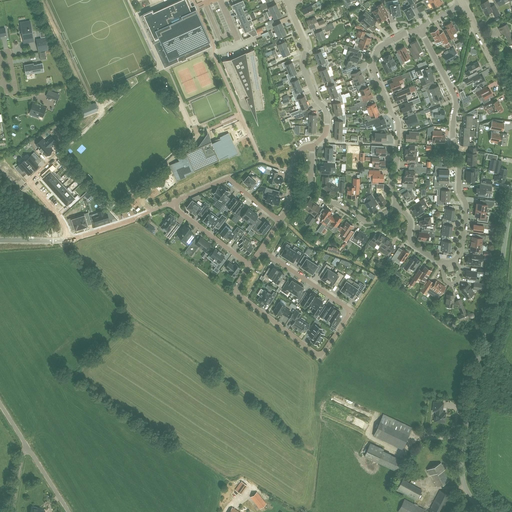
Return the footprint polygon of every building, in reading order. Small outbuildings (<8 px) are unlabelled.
[(153,33),(155,37),(150,39),(163,68),(181,60),(184,59),(184,60),(186,59),(186,58),(211,47),(209,42),(210,41),(196,9),(192,10),(191,7),(191,6),(188,0),(179,0),(167,6),(170,11),(155,18),(158,23),(151,25),(154,32),(153,33)] [(237,18),(238,18),(240,23),(239,23),(241,28),(242,27),(245,33),(250,30),(253,37),(258,35),(243,0),(234,0),(235,3),(231,5),(233,9),(234,8),(236,13),(235,14),(237,18)] [(386,2),(388,9),(389,12),(392,12),(393,15),(395,15),(396,16),(397,17),(400,16),(400,15),(401,15),(398,4),(393,5),(392,1),(386,2)] [(495,17),(500,14),(495,5),(491,7),(488,1),(480,4),(486,15),(492,11),(495,17)] [(315,8),(318,7),(316,3),(313,4),(313,5),(311,6),(311,5),(302,10),(305,16),(314,12),(313,9),(315,8)] [(415,14),(409,3),(406,5),(407,7),(403,9),(408,19),(409,19),(410,19),(412,18),(412,17),(414,16),(413,15),(415,14)] [(276,4),(269,7),(270,11),(267,12),(266,12),(263,13),(264,16),(279,10),(276,4)] [(387,13),(382,4),(376,7),(377,9),(373,11),(379,22),(386,18),(384,14),(384,13),(383,12),(386,11),(387,14),(387,13)] [(274,19),(281,16),(279,10),(264,16),(266,19),(269,17),(272,15),(274,19)] [(372,18),(365,12),(362,15),(364,17),(363,19),(365,21),(361,24),(366,28),(368,26),(372,31),(376,26),(369,20),(372,18)] [(326,21),(324,22),(323,20),(317,22),(315,17),(307,21),(310,28),(313,27),(314,30),(321,27),(328,24),(327,24),(326,21)] [(21,30),(22,36),(25,35),(26,41),(33,39),(30,22),(26,23),(23,24),(24,30),(21,30)] [(276,32),(283,28),(281,22),(274,26),(276,32)] [(329,30),(335,28),(332,22),(330,23),(327,24),(328,24),(321,27),(322,30),(316,33),(319,40),(325,37),(323,33),(329,30)] [(445,33),(448,40),(454,37),(453,35),(456,33),(457,31),(458,30),(459,30),(458,29),(456,24),(453,25),(451,22),(445,26),(448,32),(445,33)] [(511,36),(509,30),(510,30),(507,24),(499,28),(502,34),(504,33),(509,43),(511,42),(511,36)] [(283,28),(276,32),(279,37),(286,34),(283,28)] [(360,41),(369,44),(371,38),(364,36),(366,32),(358,29),(356,34),(358,34),(358,36),(358,37),(357,40),(360,41)] [(444,44),(448,42),(445,36),(442,37),(438,29),(431,33),(436,42),(441,40),(443,44),(444,44)] [(39,51),(47,49),(45,38),(37,40),(39,51)] [(285,41),(280,43),(277,45),(280,50),(287,47),(285,41)] [(355,43),(353,48),(355,48),(360,50),(361,47),(367,50),(369,44),(360,41),(359,44),(355,43)] [(418,53),(422,50),(417,41),(410,44),(414,51),(411,52),(414,59),(420,56),(418,53)] [(355,48),(353,48),(349,46),(348,51),(347,51),(345,54),(345,55),(359,60),(360,57),(361,57),(362,55),(361,54),(354,51),(355,48)] [(287,47),(280,50),(276,52),(273,53),(274,56),(278,55),(277,54),(281,53),(283,56),(290,53),(287,47)] [(322,47),(320,48),(321,51),(314,53),(316,59),(323,56),(327,55),(325,51),(324,52),(322,47)] [(403,61),(410,57),(404,47),(397,50),(400,56),(397,57),(401,65),(404,63),(403,61)] [(456,58),(454,54),(456,53),(453,47),(448,50),(449,53),(443,56),(447,63),(456,58)] [(232,59),(222,61),(225,68),(227,67),(229,71),(228,72),(229,72),(231,76),(229,76),(233,85),(234,84),(236,89),(235,89),(236,89),(237,89),(239,93),(237,94),(239,98),(245,95),(246,97),(247,100),(248,100),(251,108),(254,108),(254,110),(264,108),(263,104),(262,104),(261,99),(262,99),(261,99),(260,94),(262,94),(260,85),(259,85),(258,80),(259,80),(258,80),(257,75),(258,75),(257,66),(255,66),(255,62),(256,61),(255,61),(254,57),(255,56),(254,49),(245,53),(242,55),(243,57),(232,59)] [(390,67),(395,64),(390,54),(383,58),(387,66),(384,68),(387,74),(392,71),(390,67)] [(347,72),(352,70),(353,70),(351,67),(352,64),(356,65),(358,59),(359,60),(345,55),(345,56),(346,59),(347,59),(345,65),(346,68),(343,70),(342,67),(343,67),(341,63),(339,64),(343,74),(347,72)] [(323,56),(316,59),(318,65),(325,62),(326,65),(329,64),(333,62),(332,60),(328,62),(327,58),(324,59),(323,56)] [(286,67),(287,70),(294,68),(292,62),(289,63),(288,60),(282,63),(278,64),(269,67),(270,70),(272,70),(279,67),(281,68),(283,67),(284,68),(286,67)] [(321,76),(328,74),(327,70),(330,69),(329,67),(334,65),(333,62),(329,64),(326,65),(325,65),(326,68),(319,71),(321,76)] [(466,72),(469,78),(471,77),(475,75),(473,72),(481,68),(477,62),(468,67),(469,70),(466,72)] [(24,67),(26,75),(26,74),(44,71),(42,63),(34,65),(34,63),(25,65),(25,67),(24,67)] [(419,68),(415,69),(418,77),(423,75),(424,77),(432,74),(429,68),(428,68),(427,65),(423,66),(419,68)] [(288,80),(290,79),(291,79),(289,76),(296,73),(294,68),(287,70),(288,73),(286,74),(288,80)] [(352,76),(353,79),(362,76),(360,70),(353,73),(352,70),(347,72),(349,77),(352,76)] [(392,91),(397,89),(398,90),(402,89),(401,87),(399,82),(403,81),(401,77),(407,75),(406,73),(401,75),(401,76),(395,78),(397,81),(390,84),(392,91)] [(474,81),(477,87),(475,88),(475,89),(472,90),(473,93),(476,92),(476,91),(481,89),(480,86),(486,83),(483,76),(481,77),(479,73),(475,75),(471,77),(471,78),(473,81),(474,81)] [(330,77),(328,74),(321,76),(324,82),(330,79),(332,82),(333,81),(334,81),(332,76),(330,77)] [(432,75),(432,74),(424,77),(419,79),(423,88),(424,87),(429,85),(428,82),(434,79),(434,78),(435,77),(434,75),(433,75),(432,75)] [(354,89),(355,88),(358,87),(359,87),(358,84),(365,81),(362,76),(353,79),(351,80),(352,84),(354,89)] [(293,87),(300,85),(298,79),(291,82),(290,79),(288,80),(287,80),(289,85),(292,84),(293,87)] [(338,86),(336,80),(334,81),(333,81),(334,84),(327,87),(329,92),(336,90),(335,87),(338,86)] [(300,85),(293,87),(294,90),(292,91),(294,97),(296,96),(295,93),(302,90),(300,85)] [(410,94),(410,93),(416,90),(414,85),(396,92),(397,96),(395,97),(397,103),(407,99),(406,95),(410,94)] [(428,96),(432,95),(441,91),(439,85),(432,88),(431,85),(429,85),(424,87),(428,96)] [(359,90),(358,87),(355,88),(354,89),(352,90),(353,92),(355,91),(354,90),(356,90),(357,93),(360,92),(361,95),(370,92),(368,87),(359,90)] [(481,89),(476,91),(476,92),(479,98),(480,97),(482,100),(489,97),(489,98),(493,96),(490,89),(485,91),(483,88),(481,89)] [(46,96),(58,100),(59,95),(48,90),(46,96)] [(342,98),(350,96),(349,92),(344,94),(343,94),(341,95),(340,92),(337,93),(336,90),(329,92),(331,98),(338,95),(340,99),(342,98)] [(429,105),(430,107),(438,103),(437,100),(443,98),(441,91),(432,95),(428,97),(431,105),(429,105)] [(359,96),(362,105),(365,104),(367,103),(366,100),(372,97),(370,92),(361,95),(359,96)] [(296,96),(294,97),(296,102),(298,101),(299,104),(306,101),(304,96),(297,99),(296,96)] [(345,97),(342,98),(340,99),(340,102),(333,103),(334,109),(341,108),(341,105),(343,104),(343,102),(346,102),(345,97)] [(485,111),(491,108),(493,112),(498,109),(499,111),(499,112),(500,112),(501,112),(502,111),(502,110),(502,109),(502,108),(498,100),(493,103),(492,100),(482,105),(485,111)] [(299,114),(303,112),(302,110),(309,107),(306,101),(299,104),(300,104),(297,105),(299,110),(295,111),(296,115),(299,114)] [(411,107),(414,106),(413,104),(412,101),(406,103),(407,106),(401,109),(403,115),(412,111),(411,107)] [(40,105),(37,104),(33,103),(33,105),(32,105),(30,110),(34,112),(33,114),(35,114),(39,115),(39,116),(43,117),(46,107),(43,106),(40,105)] [(85,115),(97,110),(94,103),(82,108),(85,115)] [(368,109),(369,112),(377,109),(375,103),(368,105),(367,103),(365,104),(362,105),(361,105),(364,111),(368,109)] [(445,111),(444,111),(439,110),(440,108),(441,107),(439,104),(435,105),(429,108),(429,107),(424,109),(425,113),(430,111),(431,113),(434,113),(434,117),(444,118),(444,114),(445,114),(445,113),(445,112),(445,111)] [(344,107),(341,108),(334,109),(335,115),(342,114),(342,116),(351,115),(351,114),(347,114),(345,114),(344,107)] [(373,117),(379,114),(377,109),(369,112),(370,115),(366,116),(368,122),(374,120),(373,117)] [(301,116),(304,116),(304,120),(309,120),(316,120),(316,114),(306,114),(305,111),(303,112),(299,114),(300,117),(301,116)] [(408,126),(418,122),(415,113),(407,116),(408,119),(406,120),(408,126)] [(335,120),(335,126),(342,127),(343,123),(345,124),(346,117),(343,118),(343,121),(335,120)] [(360,128),(368,129),(368,128),(375,125),(377,129),(378,129),(385,129),(385,126),(386,125),(384,119),(380,120),(379,118),(374,120),(368,122),(360,125),(360,128)] [(316,126),(308,126),(308,129),(306,129),(305,135),(308,135),(308,132),(316,132),(316,126)] [(505,145),(506,140),(505,140),(506,134),(504,134),(505,131),(496,130),(496,132),(497,133),(496,139),(498,139),(498,143),(505,145)] [(418,138),(419,132),(412,131),(412,135),(406,134),(406,141),(415,141),(415,137),(418,138)] [(432,138),(435,139),(434,142),(444,142),(445,135),(442,135),(442,131),(433,131),(432,138)] [(342,133),(335,132),(334,138),(342,139),(342,142),(344,142),(345,136),(342,136),(342,133)] [(177,181),(186,177),(185,176),(194,172),(194,171),(219,160),(220,161),(229,157),(229,158),(238,154),(234,145),(232,146),(231,143),(233,142),(229,133),(220,137),(220,138),(211,142),(211,141),(211,142),(210,140),(202,143),(203,145),(186,153),(179,156),(182,161),(180,161),(179,161),(170,165),(177,181)] [(386,140),(386,134),(375,133),(375,136),(372,136),(372,143),(380,143),(380,140),(386,140)] [(43,139),(36,145),(40,149),(39,150),(41,152),(42,151),(46,156),(53,150),(49,146),(52,144),(48,140),(46,142),(43,139)] [(325,147),(325,153),(332,153),(333,150),(335,150),(336,144),(333,144),(332,147),(325,147)] [(405,156),(415,156),(414,156),(414,152),(415,152),(417,150),(417,146),(410,145),(409,150),(405,149),(405,156)] [(476,164),(477,153),(476,153),(476,147),(469,147),(469,153),(468,153),(467,164),(476,164)] [(372,152),(372,157),(379,158),(379,155),(385,155),(385,149),(376,148),(376,152),(372,152)] [(34,153),(25,161),(33,169),(33,170),(38,165),(34,161),(39,158),(34,153)] [(335,162),(335,157),(332,157),(332,153),(325,153),(325,159),(332,159),(332,162),(335,162)] [(422,167),(423,164),(418,163),(418,156),(415,156),(405,156),(406,156),(406,162),(410,162),(410,166),(426,167),(422,167)] [(372,157),(372,167),(384,167),(385,161),(378,161),(379,158),(372,157)] [(500,168),(501,161),(491,159),(489,169),(494,170),(495,168),(500,169),(500,168)] [(25,160),(16,168),(20,173),(24,169),(28,174),(33,169),(25,161),(25,160)] [(321,166),(320,168),(320,167),(319,171),(320,171),(320,173),(336,173),(337,168),(335,168),(335,163),(324,163),(324,166),(321,166)] [(48,174),(43,178),(47,182),(54,175),(55,175),(51,170),(53,168),(51,166),(45,171),(48,174)] [(415,173),(421,173),(422,172),(426,173),(426,167),(410,166),(409,171),(405,171),(405,176),(404,176),(404,177),(414,177),(415,173)] [(439,176),(448,176),(448,174),(449,174),(449,170),(448,170),(444,170),(442,169),(442,166),(435,166),(435,172),(433,172),(433,176),(439,176)] [(466,181),(474,182),(475,175),(478,176),(478,168),(471,168),(471,171),(467,171),(466,181)] [(494,172),(499,173),(498,176),(495,175),(494,180),(500,181),(500,183),(504,184),(504,182),(505,182),(507,170),(500,168),(500,169),(495,168),(494,170),(494,172)] [(268,182),(270,182),(275,184),(275,183),(281,184),(283,178),(277,176),(278,172),(272,170),(268,182)] [(369,177),(371,177),(370,180),(371,181),(371,184),(378,184),(378,181),(383,181),(383,174),(376,174),(376,171),(369,170),(369,177)] [(493,181),(483,179),(484,174),(482,174),(481,179),(481,180),(481,184),(492,186),(493,181)] [(54,175),(47,182),(51,187),(58,180),(54,175)] [(254,178),(252,179),(248,175),(246,178),(245,177),(243,180),(244,181),(243,182),(248,186),(251,189),(254,185),(257,187),(261,182),(260,182),(262,180),(256,176),(254,178)] [(448,183),(449,183),(449,179),(448,179),(448,176),(439,176),(438,179),(434,179),(434,186),(441,186),(441,184),(442,184),(443,182),(448,183)] [(325,185),(323,188),(327,191),(329,192),(329,191),(334,194),(338,188),(328,181),(328,177),(323,177),(322,183),(324,183),(324,184),(325,185)] [(413,177),(404,177),(404,183),(408,183),(407,187),(415,188),(415,183),(414,181),(413,181),(413,177)] [(355,198),(355,193),(359,194),(359,179),(354,178),(353,187),(348,187),(347,198),(355,198)] [(58,180),(51,187),(55,191),(62,184),(58,180)] [(62,184),(55,191),(59,195),(67,189),(62,184)] [(443,189),(443,186),(441,186),(434,186),(434,189),(437,189),(437,195),(438,195),(449,196),(449,190),(443,190),(443,189)] [(492,187),(483,186),(483,189),(476,188),(475,195),(484,196),(484,197),(490,197),(490,193),(491,193),(492,187)] [(226,192),(227,191),(226,190),(227,189),(224,187),(223,187),(222,187),(219,190),(218,189),(213,194),(219,199),(218,200),(218,199),(214,204),(220,209),(225,202),(223,200),(228,193),(226,192)] [(266,201),(267,202),(269,202),(269,203),(273,205),(274,204),(278,205),(280,197),(274,195),(276,190),(266,187),(265,192),(265,193),(268,194),(266,201)] [(383,197),(384,196),(383,194),(383,188),(377,188),(376,192),(379,195),(375,198),(381,206),(386,202),(383,197)] [(67,189),(59,195),(63,200),(71,193),(67,189)] [(88,199),(93,194),(90,190),(85,195),(88,199)] [(406,199),(407,202),(415,197),(412,192),(409,194),(407,191),(402,194),(406,199)] [(71,193),(63,200),(67,204),(71,201),(74,203),(80,198),(78,195),(75,198),(71,193)] [(370,212),(376,208),(372,202),(375,200),(371,194),(366,197),(369,201),(365,203),(370,212)] [(436,204),(442,204),(442,201),(443,201),(449,201),(449,196),(438,195),(437,195),(437,201),(436,201),(436,204)] [(231,210),(238,201),(234,197),(229,204),(226,202),(222,207),(227,211),(229,208),(231,210)] [(192,212),(196,215),(195,215),(196,215),(198,213),(201,215),(201,216),(210,205),(205,202),(201,207),(192,200),(193,200),(192,200),(192,201),(187,207),(186,208),(187,208),(190,210),(190,211),(192,213),(192,212)] [(244,204),(239,200),(238,201),(232,209),(234,211),(232,214),(237,217),(241,212),(239,210),(244,204)] [(320,207),(309,200),(304,208),(315,215),(320,207)] [(423,200),(413,206),(415,209),(413,210),(416,216),(424,211),(422,208),(424,207),(424,206),(426,204),(423,200)] [(490,208),(494,205),(494,202),(485,200),(484,204),(477,203),(476,210),(486,211),(486,207),(490,208)] [(445,208),(445,213),(454,215),(455,210),(452,209),(453,206),(449,205),(449,209),(445,208)] [(240,219),(242,217),(246,220),(253,211),(252,211),(253,210),(250,208),(249,209),(248,208),(244,213),(241,212),(237,217),(240,219)] [(321,216),(323,218),(320,222),(326,225),(330,219),(332,216),(330,214),(331,212),(326,208),(322,213),(321,212),(319,216),(319,217),(320,217),(321,216)] [(98,212),(90,215),(92,220),(94,219),(96,225),(109,221),(108,218),(113,216),(107,209),(104,210),(98,212)] [(482,217),(482,221),(488,222),(488,215),(485,215),(486,211),(476,210),(475,216),(482,217)] [(251,224),(248,226),(251,228),(256,223),(253,221),(258,215),(257,214),(255,211),(254,212),(253,211),(246,220),(251,224)] [(88,212),(78,216),(81,227),(83,226),(84,227),(88,226),(86,220),(90,219),(88,212)] [(454,215),(445,213),(444,218),(447,219),(447,222),(450,222),(451,219),(453,220),(454,215)] [(174,218),(170,214),(164,222),(167,225),(163,229),(169,233),(166,236),(170,239),(177,229),(172,226),(176,221),(174,219),(174,218)] [(208,214),(203,220),(213,228),(214,225),(215,225),(217,221),(221,225),(226,218),(222,215),(219,218),(214,215),(213,217),(209,214),(208,214)] [(330,219),(326,225),(331,229),(334,225),(336,227),(342,219),(336,215),(335,217),(332,216),(330,219)] [(78,216),(68,219),(70,225),(73,224),(75,230),(79,229),(79,228),(81,227),(78,216)] [(306,222),(310,225),(314,219),(310,216),(306,222)] [(420,222),(419,222),(419,225),(420,225),(420,226),(424,226),(424,229),(427,230),(435,231),(436,222),(436,223),(431,224),(430,217),(425,217),(425,220),(419,220),(420,222)] [(257,229),(264,234),(266,231),(267,231),(269,228),(271,225),(269,224),(270,224),(267,221),(266,222),(265,221),(261,226),(260,225),(259,226),(256,224),(252,229),(255,231),(257,229)] [(338,230),(340,231),(344,234),(341,238),(347,241),(351,235),(348,233),(353,226),(346,222),(343,228),(340,226),(338,230)] [(450,222),(447,222),(446,225),(443,224),(442,229),(452,231),(453,226),(450,225),(450,222)] [(488,223),(481,222),(481,225),(474,224),(473,231),(486,233),(488,223)] [(145,227),(152,233),(155,228),(148,223),(145,227)] [(178,234),(176,237),(187,246),(192,240),(189,237),(193,232),(184,225),(182,228),(181,228),(177,233),(178,234)] [(238,232),(236,235),(231,231),(232,230),(226,225),(220,234),(226,238),(226,237),(230,240),(232,237),(233,238),(236,241),(244,231),(240,229),(238,231),(237,232),(238,232)] [(445,235),(445,238),(449,238),(448,238),(449,235),(451,236),(452,231),(442,229),(442,234),(445,235)] [(433,237),(433,236),(434,236),(435,231),(427,230),(426,233),(419,232),(418,239),(428,240),(429,237),(433,237)] [(349,239),(352,241),(356,243),(358,240),(363,244),(368,237),(362,234),(363,233),(359,231),(357,235),(354,233),(349,239)] [(377,244),(380,246),(386,238),(380,234),(378,236),(375,234),(368,244),(374,248),(377,244)] [(251,247),(252,246),(249,244),(251,241),(243,235),(239,240),(242,242),(239,245),(242,246),(240,248),(241,250),(244,253),(244,252),(248,255),(253,248),(251,247)] [(482,239),(486,240),(486,236),(480,235),(480,238),(472,237),(471,243),(481,245),(482,239)] [(380,246),(377,249),(381,252),(387,256),(393,246),(390,244),(391,242),(386,238),(380,246)] [(449,238),(445,238),(446,238),(445,241),(442,240),(441,246),(451,247),(451,242),(449,241),(449,238)] [(205,252),(210,245),(205,241),(203,239),(202,240),(201,239),(199,241),(199,240),(195,245),(191,243),(185,251),(191,256),(197,248),(196,248),(198,246),(199,248),(200,247),(205,252)] [(289,243),(285,241),(282,247),(285,248),(281,254),(281,255),(281,256),(284,258),(285,257),(287,258),(293,250),(287,246),(289,243)] [(483,250),(484,245),(483,245),(481,245),(471,243),(470,250),(473,250),(473,254),(475,254),(480,254),(480,253),(482,253),(483,250)] [(450,252),(451,247),(441,246),(440,251),(444,251),(443,254),(446,255),(447,255),(447,251),(450,252)] [(221,253),(218,251),(215,249),(212,252),(211,252),(208,256),(211,259),(212,258),(213,258),(219,263),(214,269),(217,271),(226,260),(223,258),(224,256),(221,253)] [(399,253),(396,251),(389,262),(392,265),(395,261),(399,263),(401,260),(403,262),(409,253),(407,252),(407,251),(406,250),(405,251),(403,249),(401,253),(399,253)] [(303,252),(300,250),(298,253),(293,250),(287,258),(289,260),(288,261),(292,263),(293,262),(297,257),(299,259),(303,252)] [(473,265),(480,267),(481,261),(482,261),(482,256),(472,254),(471,257),(468,257),(467,264),(473,265)] [(299,262),(302,264),(301,266),(306,270),(312,262),(307,258),(307,257),(304,255),(299,262)] [(404,268),(409,271),(411,268),(414,270),(421,261),(415,257),(410,263),(408,262),(404,268)] [(233,266),(229,262),(225,268),(229,271),(228,272),(234,276),(241,268),(235,264),(233,266)] [(318,265),(312,262),(306,270),(312,274),(314,271),(317,273),(322,266),(319,264),(318,265)] [(321,279),(321,280),(324,282),(325,281),(326,282),(333,272),(330,270),(331,267),(326,264),(322,271),(325,273),(321,278),(321,279)] [(273,267),(270,273),(267,271),(263,276),(268,280),(270,277),(273,279),(279,271),(273,267)] [(419,274),(417,273),(408,286),(410,288),(412,286),(413,286),(417,281),(418,282),(421,278),(425,280),(431,271),(425,267),(419,274)] [(273,279),(273,280),(276,282),(275,284),(280,288),(284,282),(281,280),(284,274),(279,271),(273,279)] [(467,282),(474,283),(475,283),(476,272),(466,271),(465,278),(467,278),(467,282)] [(336,274),(333,272),(326,282),(328,283),(328,284),(331,286),(331,285),(332,286),(336,280),(339,282),(343,275),(338,272),(336,274)] [(351,277),(346,273),(342,280),(345,282),(340,290),(341,290),(340,291),(344,293),(346,294),(353,283),(349,280),(351,277)] [(289,291),(292,293),(298,284),(295,282),(296,281),(293,280),(292,280),(290,282),(288,280),(281,290),(287,294),(289,291)] [(433,292),(435,293),(436,293),(436,292),(440,294),(445,287),(436,281),(434,285),(432,283),(433,283),(429,280),(425,286),(421,292),(425,295),(429,289),(431,290),(432,289),(434,290),(434,291),(433,292)] [(358,286),(353,283),(346,294),(348,295),(348,296),(351,298),(351,297),(352,298),(357,290),(361,292),(365,285),(360,282),(358,286)] [(474,287),(471,289),(468,285),(461,290),(466,298),(474,293),(474,292),(477,289),(484,290),(485,284),(475,283),(474,283),(474,287)] [(300,285),(298,284),(292,293),(295,295),(293,298),(299,302),(305,292),(302,290),(304,288),(303,287),(304,286),(301,284),(300,285)] [(274,292),(272,295),(264,290),(258,300),(266,305),(267,302),(270,304),(277,294),(274,292)] [(311,305),(317,296),(315,296),(316,295),(313,293),(312,294),(311,293),(310,294),(307,293),(300,303),(306,307),(308,303),(311,305)] [(459,306),(460,309),(464,308),(460,299),(456,301),(457,302),(453,302),(454,295),(452,295),(452,294),(449,294),(448,295),(447,294),(446,306),(453,307),(453,306),(459,306)] [(317,296),(311,305),(313,307),(311,311),(317,315),(324,305),(321,303),(323,300),(321,299),(322,298),(319,296),(318,297),(317,296)] [(279,302),(273,311),(279,315),(281,313),(287,316),(290,311),(284,307),(285,306),(279,302)] [(329,308),(326,306),(319,316),(324,319),(325,317),(329,320),(336,308),(334,306),(332,307),(331,306),(329,308)] [(339,310),(336,308),(329,320),(333,323),(331,326),(335,328),(340,321),(337,319),(341,313),(339,311),(339,310)] [(295,328),(294,328),(297,330),(297,329),(301,332),(303,328),(306,330),(310,325),(306,323),(305,324),(297,320),(302,313),(297,310),(293,315),(292,314),(289,319),(293,322),(291,325),(295,328)] [(309,335),(312,338),(311,340),(317,344),(324,334),(320,332),(322,329),(315,325),(309,335)] [(443,403),(434,402),(433,411),(437,411),(437,414),(436,414),(436,416),(435,416),(434,418),(435,419),(435,421),(436,421),(436,422),(439,422),(444,422),(446,413),(442,412),(443,403)] [(402,448),(412,428),(383,414),(373,435),(402,448)] [(384,449),(370,443),(364,456),(377,462),(384,449)] [(401,460),(383,451),(377,462),(396,471),(401,460)] [(441,463),(427,470),(430,475),(431,475),(443,470),(444,470),(441,463)] [(448,481),(443,470),(432,476),(437,486),(448,481)] [(409,483),(408,483),(402,480),(397,490),(403,493),(409,483)] [(237,490),(243,495),(250,486),(244,482),(237,490)] [(421,490),(409,483),(408,483),(403,493),(416,500),(421,490)] [(435,511),(442,511),(450,496),(440,490),(430,509),(435,511)] [(260,509),(266,504),(257,492),(251,497),(260,509)] [(397,511),(422,511),(424,509),(405,499),(397,511)]
